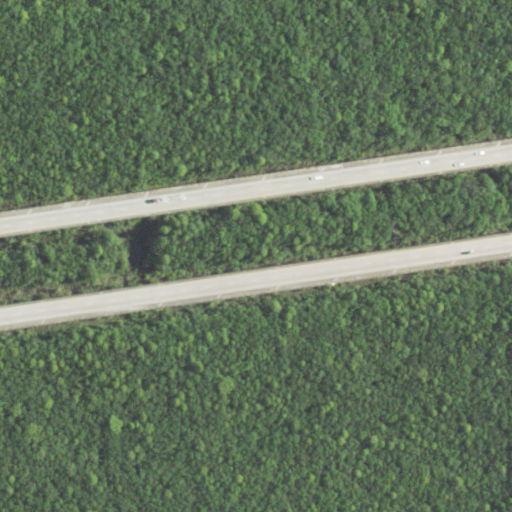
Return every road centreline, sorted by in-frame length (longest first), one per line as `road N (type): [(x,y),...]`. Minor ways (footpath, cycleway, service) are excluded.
road 1 (motorway): [(0,317),(511,243)]
road 2 (motorway): [(511,154),(0,228)]
